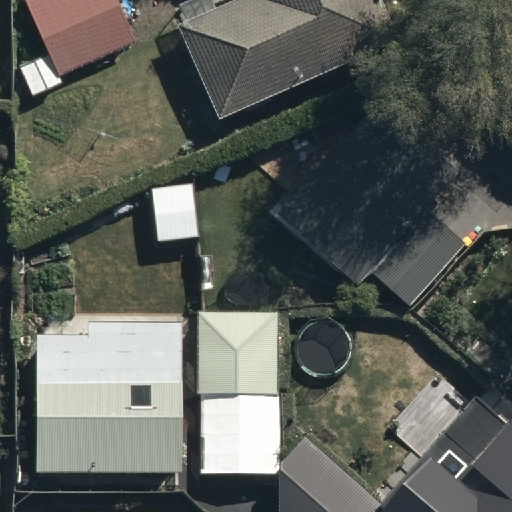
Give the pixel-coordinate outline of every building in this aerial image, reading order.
[(57,71),(130,41),(113,0),(22,0),(44,53),(18,63),(32,95),(62,83),(57,71)] [(397,47),(377,0),(246,0),(213,14),(207,0),(191,0),(181,4),(190,27),(180,31),(218,122),(397,47)] [(370,118),(284,216),(363,286),(376,271),(416,306),(471,244),(434,212),(453,190),(370,118)] [(281,474),(279,310),(196,311),(199,476),(281,474)] [(87,334),(35,333),(34,470),(181,470),(180,323),(87,323),(87,334)] [(432,459),(385,511),(511,511),(511,431),(510,430),(461,485),(432,459)] [(284,511),(384,511),(385,511),(307,439),(284,464),(284,511)]
